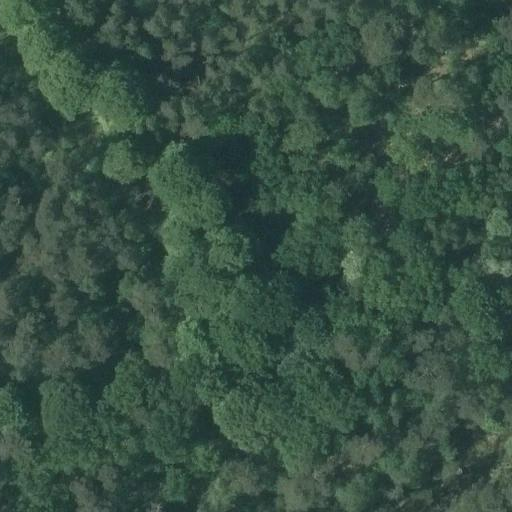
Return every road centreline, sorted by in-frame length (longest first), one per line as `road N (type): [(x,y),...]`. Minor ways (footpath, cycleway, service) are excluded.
road 1 (track): [(511,74),(379,222),(277,247),(75,212),(0,178)]
road 2 (track): [(511,346),(297,390)]
road 3 (track): [(271,334),(297,390),(339,436),(362,511)]
